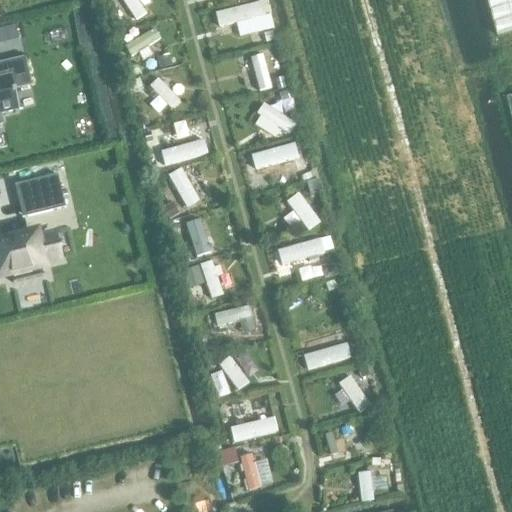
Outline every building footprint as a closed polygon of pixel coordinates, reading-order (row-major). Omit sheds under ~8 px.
[(511,0),(485,0),(495,37),(511,32),(511,0)] [(0,46),(17,42),(14,28),(0,31),(0,46)] [(0,148),(17,144),(15,137),(31,133),(17,85),(43,79),(36,54),(0,62),(0,148)] [(65,209),(57,176),(14,186),(14,188),(20,187),(27,216),(27,218),(65,209)] [(37,234),(0,243),(0,282),(1,282),(3,290),(42,281),(39,272),(46,270),(45,263),(62,259),(56,236),(39,239),(37,234)]
